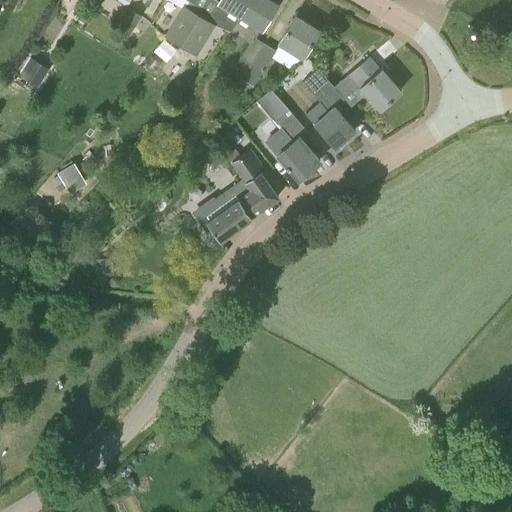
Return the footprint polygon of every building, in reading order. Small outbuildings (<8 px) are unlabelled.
[(16,10),(20,0),(10,0),(7,6),(16,10)] [(212,16),(231,28),(238,17),(240,14),(248,0),(219,0),(219,1),(212,14),(213,14),(212,16)] [(248,0),(240,14),(238,17),(259,30),(276,3),(270,0),(248,0)] [(179,46),(197,15),(184,7),(165,38),(179,46)] [(132,9),(122,24),(132,30),(141,15),(132,9)] [(211,23),(198,15),(179,46),(193,54),(211,23)] [(278,42),(302,57),(319,29),(295,15),(278,42)] [(130,32),(121,27),(117,34),(125,39),(130,32)] [(248,43),(234,66),(246,73),(265,43),(255,37),(250,44),(248,43)] [(265,43),(239,84),(251,91),(276,50),(265,43)] [(310,54),(314,59),(321,53),(317,49),(310,54)] [(159,65),(159,58),(155,54),(150,54),(145,58),(145,63),(148,68),(154,68),(159,65)] [(17,77),(36,88),(48,68),(29,56),(17,77)] [(369,56),(334,86),(344,98),(351,106),(365,93),(379,108),(400,90),(381,67),(380,68),(369,56)] [(344,98),(334,86),(318,68),(302,81),(327,110),(313,122),(335,147),(355,129),(335,106),(344,98)] [(289,167),(298,178),(319,160),(301,139),(309,132),(270,87),(255,101),(280,130),(266,141),(277,154),(286,164),(285,166),(288,168),(289,167)] [(240,179),(227,188),(249,217),(278,196),(260,171),(264,168),(249,148),(229,163),(240,179)] [(249,217),(227,188),(212,199),(193,213),(201,224),(206,220),(219,239),(249,217)] [(93,260),(96,278),(113,276),(111,257),(93,260)] [(250,511),(270,511),(262,502),(250,511)]
